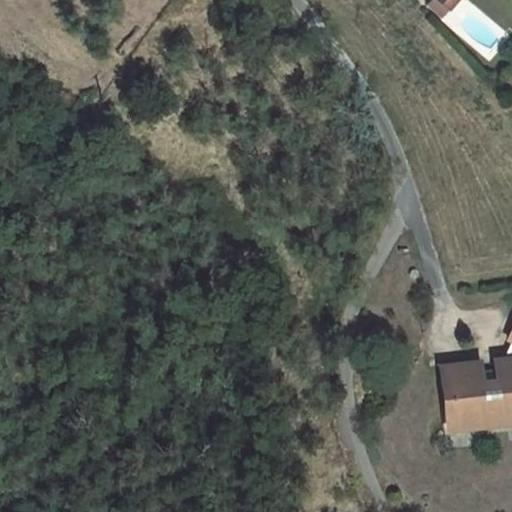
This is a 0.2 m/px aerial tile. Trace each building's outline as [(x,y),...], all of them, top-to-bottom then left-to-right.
[(436,0),(448,10),(456,0),(436,0)] [(511,340),(510,340),(502,360),(511,358),(511,340)] [(456,429),(480,426),(477,405),(481,404),(482,407),(484,410),(486,411),(489,412),(493,412),(495,411),(498,409),(499,407),(499,402),(504,402),(506,423),(511,422),(511,358),(502,360),(494,361),(496,374),(496,381),(480,383),(479,376),(477,363),(439,367),(442,389),(447,388),(449,409),(454,409),(456,429)] [(483,376),(479,376),(480,383),(496,381),(496,374),(491,375),(491,371),(483,371),(483,376)] [(447,388),(442,389),(447,430),(456,429),(454,409),(449,409),(447,388)] [(482,407),(481,404),(477,405),(480,426),(506,423),(504,402),(499,402),(499,407),(498,409),(495,411),(493,412),(489,412),(486,411),(484,410),(482,407)]
